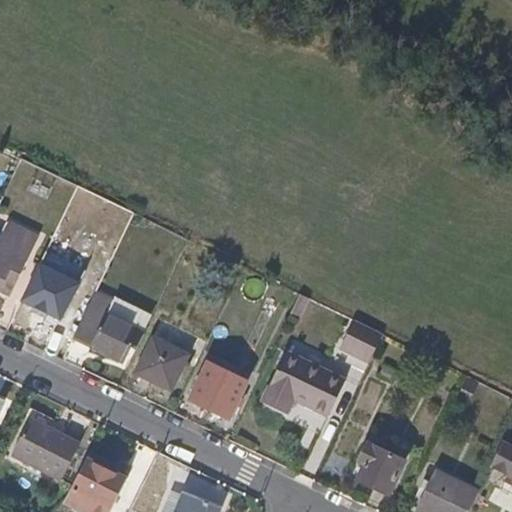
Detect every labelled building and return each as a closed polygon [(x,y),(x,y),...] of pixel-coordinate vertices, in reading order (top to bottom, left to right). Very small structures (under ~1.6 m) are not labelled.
[(0,290),(11,295),(32,250),(39,236),(12,224),(3,242),(0,240),(0,290)] [(73,325),(89,290),(38,265),(22,300),(73,325)] [(125,340),(131,328),(106,316),(112,304),(94,294),(73,337),(124,362),(133,345),(125,340)] [(302,317),(312,299),(301,294),(292,313),(302,317)] [(370,361),(384,334),(354,320),(340,347),(370,361)] [(138,347),(144,334),(131,328),(125,340),(133,345),(138,347)] [(172,390),(189,354),(154,337),(136,372),(172,390)] [(329,416),(347,381),(287,351),(264,400),(289,412),(296,399),(329,416)] [(246,382),(209,363),(191,399),(229,417),(246,382)] [(63,480),(80,442),(29,418),(12,456),(63,480)] [(511,478),(511,444),(511,447),(503,442),(491,467),(511,478)] [(388,495),(403,462),(364,443),(355,461),(363,465),(355,479),(388,495)] [(124,462),(92,447),(87,457),(118,473),(124,462)] [(111,511),(115,505),(128,478),(118,473),(87,457),(67,499),(80,505),(77,508),(84,511),(111,511)] [(422,511),(468,511),(479,491),(435,470),(416,509),(422,511)] [(218,511),(220,508),(182,493),(175,511),(218,511)] [(172,511),(175,501),(166,499),(162,511),(172,511)]
